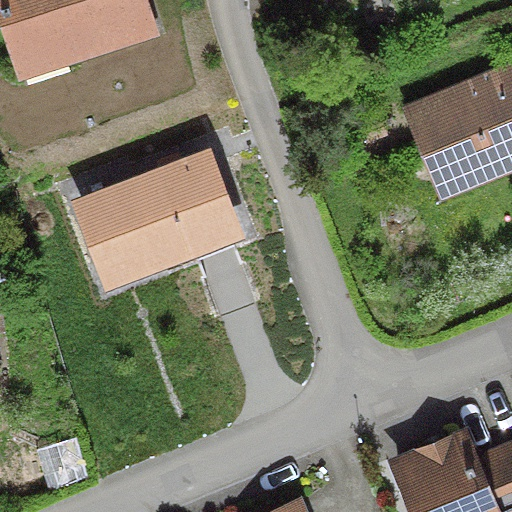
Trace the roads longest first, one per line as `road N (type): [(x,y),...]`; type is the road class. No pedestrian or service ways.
road 1 (residential): [(224,0),(356,404)]
road 2 (residential): [(96,511),(356,404)]
road 3 (residential): [(356,404),(511,340)]
